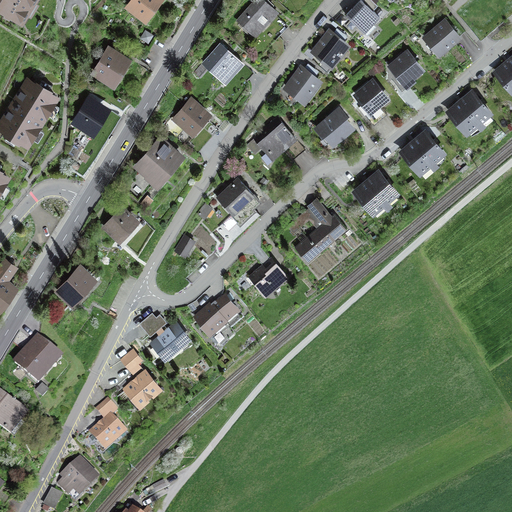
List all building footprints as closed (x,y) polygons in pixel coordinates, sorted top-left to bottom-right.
[(28,7),(16,0),(0,0),(0,8),(20,21),(28,7)] [(146,16),(157,0),(133,0),(130,5),(146,16)] [(277,12),(262,0),(255,0),(232,26),(238,31),(244,25),(254,34),(267,20),(280,31),(286,24),(275,14),(277,12)] [(362,0),(359,0),(346,15),(364,32),(379,16),(373,10),(378,5),(371,0),(362,0)] [(458,37),(445,21),(425,37),(439,53),(458,37)] [(330,32),(314,51),(331,65),(337,57),(339,59),(347,48),(345,47),(347,45),(330,32)] [(106,76),(114,81),(126,62),(116,56),(118,53),(110,48),(94,74),(104,79),(106,76)] [(225,48),(208,67),(216,74),(215,76),(223,83),(235,69),(245,78),(252,71),(225,48)] [(422,69),(407,52),(389,67),(396,75),(398,74),(405,83),(422,69)] [(511,58),(496,72),(511,90),(511,58)] [(302,68),(287,88),(304,101),(319,80),(302,68)] [(36,85),(28,80),(0,125),(0,127),(7,132),(6,133),(19,141),(19,139),(27,144),(56,97),(48,92),(49,91),(37,83),(36,85)] [(387,97),(373,81),(356,95),(370,111),(387,97)] [(472,92),(449,112),(466,132),(468,130),(472,134),(480,130),(486,126),(485,124),(492,118),(488,113),(490,112),(472,92)] [(76,121),(92,130),(105,110),(89,100),(76,121)] [(199,124),(201,125),(210,133),(216,126),(205,117),(207,114),(191,100),(176,118),(192,132),(199,124)] [(347,118),(339,109),(317,128),(324,137),(327,134),(334,142),(351,128),(344,120),(347,118)] [(304,148),(277,117),(261,131),(262,132),(247,145),(254,153),(264,145),(272,155),(282,147),(292,159),(304,148)] [(210,133),(201,125),(186,143),(197,153),(212,135),(210,133)] [(426,132),(402,151),(419,172),(443,152),(426,132)] [(147,175),(156,183),(179,156),(161,140),(139,165),(148,173),(147,175)] [(379,172),(355,191),(373,212),(374,210),(378,215),(388,208),(384,203),(396,192),(379,172)] [(238,178),(217,197),(223,203),(209,216),(233,241),(260,215),(253,208),(260,201),(238,178)] [(318,199),(309,207),(319,219),(316,222),(319,226),(295,248),(307,262),(314,256),(312,253),(333,236),(335,238),(346,228),(334,214),(330,217),(327,214),(329,212),(318,199)] [(105,226),(119,238),(135,220),(122,208),(105,226)] [(185,235),(176,250),(185,256),(194,241),(185,235)] [(263,295),(286,276),(271,258),(251,275),(259,285),(256,287),(263,295)] [(0,307),(17,284),(9,279),(7,281),(2,277),(3,276),(5,277),(13,266),(4,259),(0,264),(0,307)] [(59,289),(72,302),(93,279),(79,267),(68,279),(65,277),(60,283),(63,285),(59,289)] [(213,306),(225,319),(237,308),(226,295),(213,306)] [(225,319),(213,306),(211,303),(196,316),(212,335),(227,322),(225,319)] [(156,318),(152,313),(140,323),(150,335),(165,321),(160,315),(156,318)] [(171,328),(169,326),(157,336),(159,338),(153,343),(165,356),(188,337),(176,324),(171,328)] [(14,362),(38,383),(47,372),(44,370),(59,354),(38,335),(32,342),(35,345),(27,354),(24,351),(14,362)] [(141,359),(133,350),(122,359),(130,368),(141,359)] [(159,387),(144,370),(125,387),(139,403),(159,387)] [(21,422),(18,419),(25,409),(15,401),(15,400),(14,399),(13,400),(0,389),(0,425),(12,434),(21,422)] [(97,409),(105,418),(110,415),(117,409),(108,399),(97,409)] [(110,415),(105,418),(90,431),(104,447),(124,431),(110,415)] [(100,477),(80,455),(59,474),(63,478),(58,482),(74,500),(100,477)] [(163,480),(152,485),(156,492),(167,487),(163,480)] [(44,504),(54,510),(62,494),(52,488),(44,504)]
